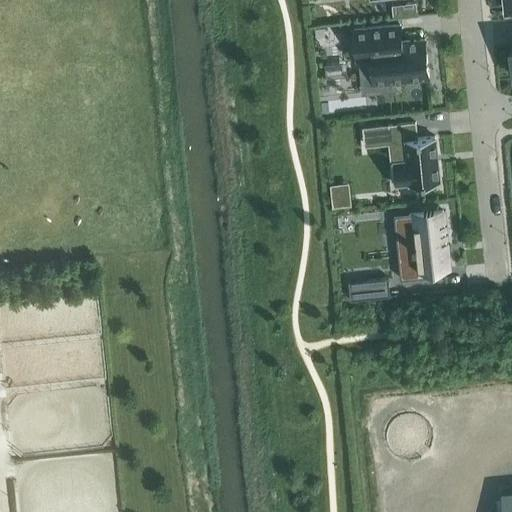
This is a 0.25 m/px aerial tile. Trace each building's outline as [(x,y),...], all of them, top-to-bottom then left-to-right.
[(416,3),(391,5),(393,17),(417,15),(416,3)] [(353,29),(356,60),(371,58),(373,83),(376,83),(377,92),(395,91),(394,81),(429,78),(425,39),(402,42),(400,24),(353,29)] [(417,139),(415,123),(387,125),(389,143),(405,141),(407,161),(391,163),(393,185),(409,183),(410,186),(440,182),(435,137),(417,139)] [(402,258),(398,258),(400,279),(443,274),(442,267),(448,266),(442,210),(409,214),(410,227),(399,228),(402,258)] [(388,277),(367,280),(369,298),(390,296),(388,277)] [(19,333),(0,334),(0,377),(43,375),(43,369),(18,371),(17,345),(20,345),(19,333)] [(0,387),(0,402),(16,402),(16,387),(0,387)] [(511,511),(511,490),(501,492),(502,502),(503,508),(503,511),(511,511)]
